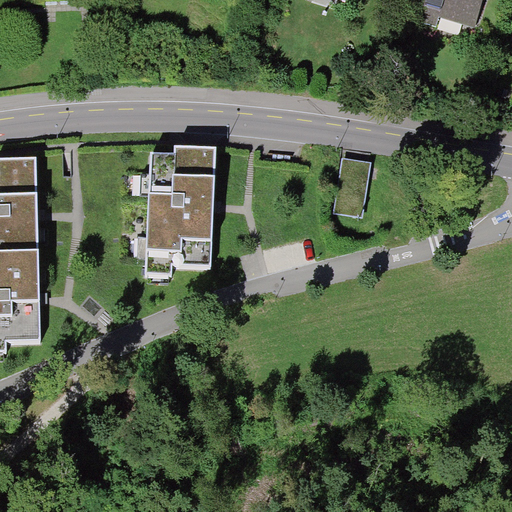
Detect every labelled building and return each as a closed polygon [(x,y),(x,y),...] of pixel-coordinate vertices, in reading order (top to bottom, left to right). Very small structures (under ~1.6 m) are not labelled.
[(321,0),(348,8),(350,0),(321,0)] [(489,0),(430,0),(426,13),(481,30),(489,0)] [(176,151),(175,157),(151,156),(147,276),(171,277),(171,265),(210,266),(214,152),(176,151)] [(0,349),(7,350),(6,342),(39,342),(37,298),(34,159),(0,159),(0,349)] [(371,163),(341,159),(335,213),(364,217),(371,163)]
